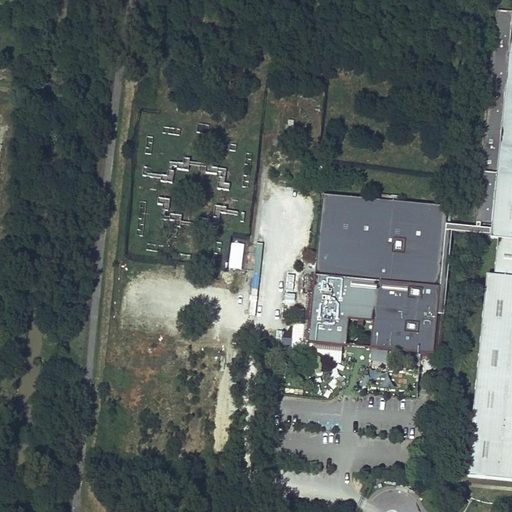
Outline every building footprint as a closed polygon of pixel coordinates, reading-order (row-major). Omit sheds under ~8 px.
[(491,238),(499,239),(511,240),(511,11),(497,10),(476,223),(478,224),(484,224),(492,225),(492,232),(491,238)] [(297,130),(297,119),(284,118),(284,130),(297,130)] [(281,156),(282,147),(273,146),(272,155),(281,156)] [(374,200),(324,195),(310,344),(348,347),(350,320),(360,321),(359,326),(364,327),(365,322),(375,323),(372,350),(435,356),(447,227),(448,220),(449,207),(435,206),(400,202),(400,196),(375,194),(374,200)] [(477,230),(447,227),(435,356),(441,357),(454,235),(491,238),(492,232),(483,230),(484,224),(478,224),(477,230)] [(511,240),(499,239),(495,275),(488,274),(469,476),(511,480),(511,240)] [(256,247),(247,246),(244,275),(253,276),(248,318),(257,319),(264,245),(256,245),(256,247)] [(185,282),(181,303),(191,305),(195,283),(185,282)] [(228,290),(225,332),(234,333),(237,291),(228,290)] [(207,305),(208,315),(216,314),(215,304),(207,305)] [(341,366),(341,365),(343,350),(305,347),(305,330),(291,330),(291,353),(291,362),(341,366)] [(369,366),(370,350),(347,349),(346,365),(369,366)] [(118,391),(108,389),(104,416),(115,417),(118,391)]
